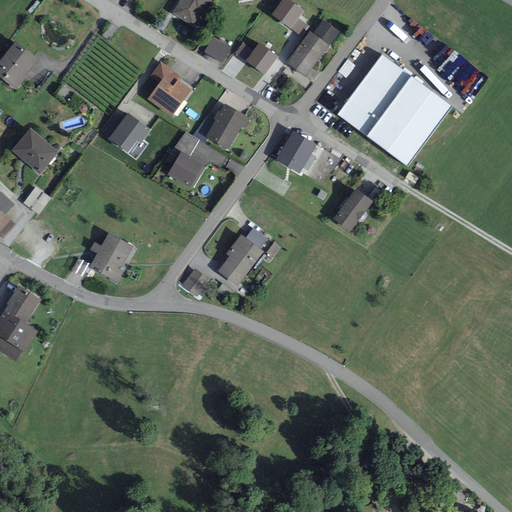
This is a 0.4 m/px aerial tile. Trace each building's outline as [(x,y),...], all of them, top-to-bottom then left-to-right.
[(182,0),(175,14),(195,25),(209,0),(182,0)] [(290,64),(305,76),(337,33),(324,23),(314,37),(312,35),(290,64)] [(214,41),(207,52),(222,61),(229,50),(214,41)] [(16,44),(0,63),(0,76),(14,88),(36,61),(16,44)] [(383,57),(339,115),(407,168),(452,109),(383,57)] [(164,81),(149,99),(171,116),(189,92),(178,84),(174,89),(164,81)] [(226,108),(208,138),(227,149),(245,119),(226,108)] [(128,116),(111,139),(128,152),(137,139),(139,141),(147,130),(128,116)] [(56,153),(31,132),(14,151),(40,173),(56,153)] [(337,159),(296,134),(281,159),(322,183),(337,159)] [(182,155),(170,175),(189,186),(201,166),(182,155)] [(26,204),(42,215),(53,198),(38,187),(26,204)] [(356,192),(335,220),(350,231),(371,203),(356,192)] [(0,231),(10,221),(4,215),(11,207),(0,196),(0,231)] [(109,236),(92,268),(116,280),(132,248),(109,236)] [(232,257),(220,272),(236,285),(260,254),(241,239),(229,254),(232,257)] [(195,271),(184,286),(197,295),(207,280),(195,271)] [(0,350),(15,360),(33,332),(24,326),(40,302),(20,289),(0,319),(0,350)]
